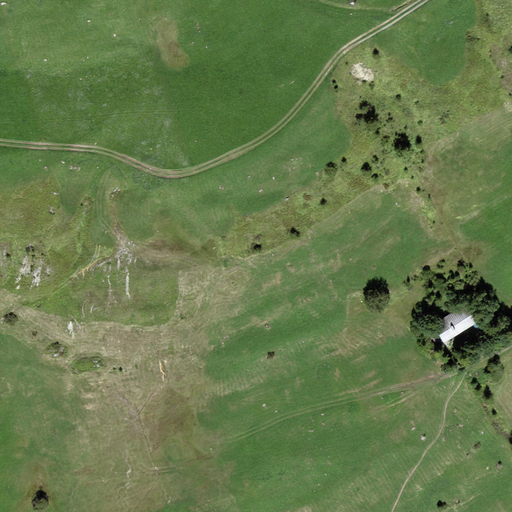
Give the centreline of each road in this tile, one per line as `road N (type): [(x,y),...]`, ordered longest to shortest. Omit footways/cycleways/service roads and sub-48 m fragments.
road 1 (track): [(0,142),(95,148),(171,173),(191,170),(278,126),(349,46),(421,0)]
road 2 (track): [(511,342),(467,368),(391,511)]
